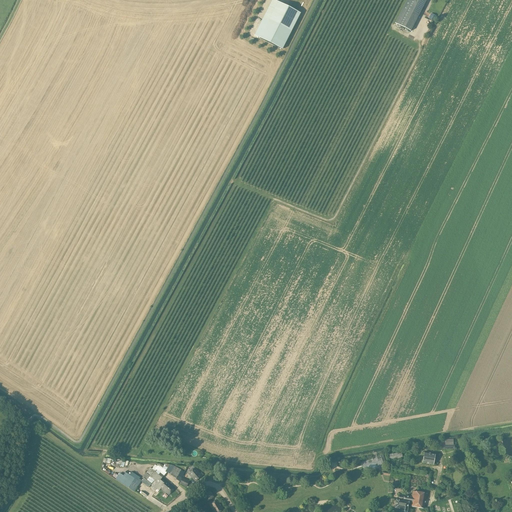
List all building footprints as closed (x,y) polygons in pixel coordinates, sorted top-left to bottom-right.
[(407,0),(395,24),(410,32),(426,0),(407,0)] [(301,15),(274,1),(257,36),(283,50),(301,15)] [(445,440),(445,445),(441,445),(441,449),(454,449),(454,445),(453,445),(453,440),(445,440)] [(423,463),(433,465),(435,454),(424,452),(423,463)] [(381,460),(382,465),(386,464),(383,455),(377,458),(378,461),(381,460)] [(104,458),(102,469),(105,469),(106,462),(110,463),(111,459),(104,458)] [(165,471),(167,472),(176,479),(181,470),(175,466),(174,466),(173,466),(170,465),(169,465),(165,471)] [(189,474),(195,481),(203,475),(201,472),(199,474),(195,468),(189,474)] [(116,479),(131,490),(136,484),(133,482),(135,479),(126,473),(123,478),(119,475),(116,479)] [(175,488),(161,477),(152,488),(154,491),(157,488),(159,490),(160,488),(169,495),(175,488)] [(180,484),(187,487),(189,481),(182,478),(180,484)] [(205,503),(213,497),(208,491),(206,491),(200,495),(205,503)] [(406,511),(408,503),(411,503),(410,506),(424,509),(427,494),(413,491),(412,496),(399,494),(398,501),(396,500),(395,508),(402,509),(401,511),(406,511)] [(213,511),(219,511),(222,510),(216,501),(212,503),(210,501),(207,503),(213,511)]
